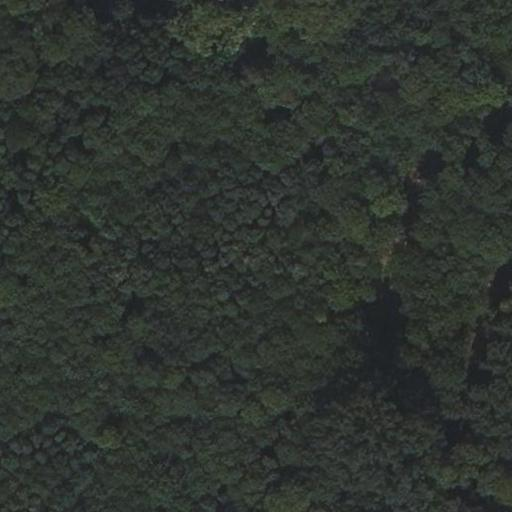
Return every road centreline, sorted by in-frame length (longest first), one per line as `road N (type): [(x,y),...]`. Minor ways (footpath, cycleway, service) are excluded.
road 1 (track): [(229,0),(395,362),(444,511)]
road 2 (track): [(0,66),(78,46),(192,0)]
